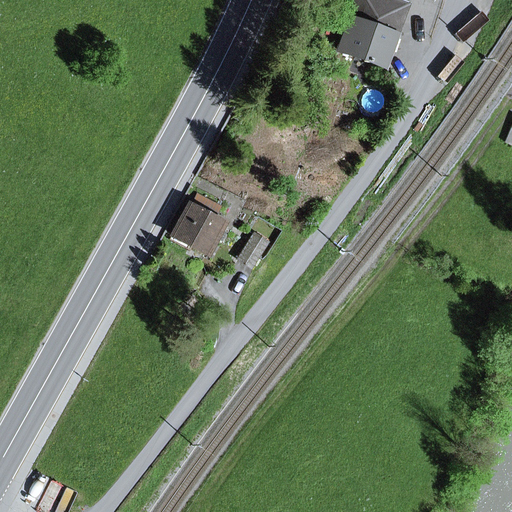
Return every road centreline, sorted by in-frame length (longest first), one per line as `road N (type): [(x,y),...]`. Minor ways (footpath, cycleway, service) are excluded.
road 1 (residential): [(104,511),(422,95),(458,0)]
road 2 (primary): [(252,0),(0,465)]
road 3 (track): [(395,254),(509,106)]
